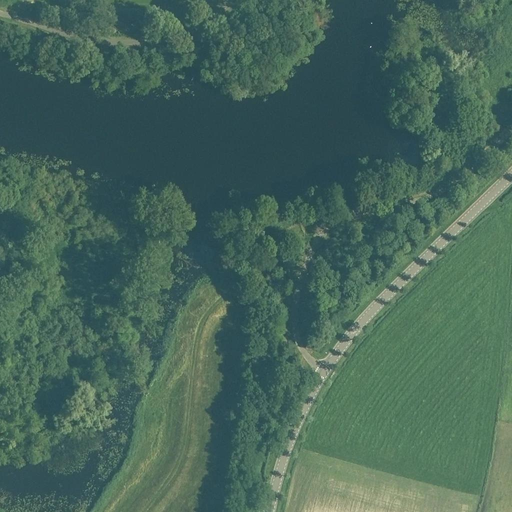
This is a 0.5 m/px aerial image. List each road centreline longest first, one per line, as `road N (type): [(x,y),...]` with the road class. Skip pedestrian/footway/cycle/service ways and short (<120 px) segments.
road 1 (unclassified): [(322,373),(301,347),(294,316),(302,270),(322,234),(353,214),(440,192),(511,132)]
road 2 (tertiary): [(322,373),(364,319),(511,174)]
road 3 (unclassified): [(230,0),(184,35),(128,43),(0,14)]
road 4 (tertiary): [(269,511),(293,431),(322,373)]
